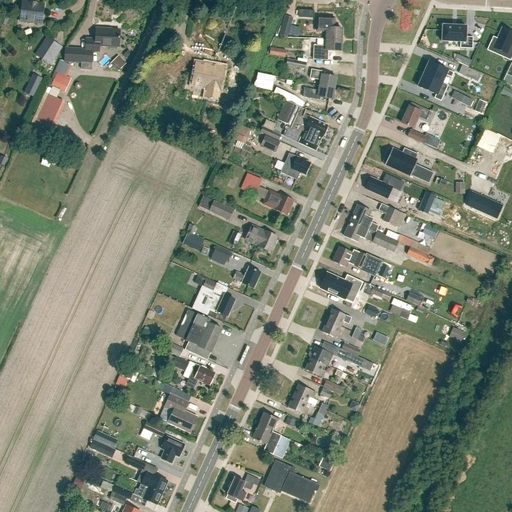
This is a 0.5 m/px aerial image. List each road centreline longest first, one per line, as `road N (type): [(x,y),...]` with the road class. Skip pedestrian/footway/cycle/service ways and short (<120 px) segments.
road 1 (secondary): [(189,504),(359,129),(381,4)]
road 2 (track): [(163,0),(81,171)]
